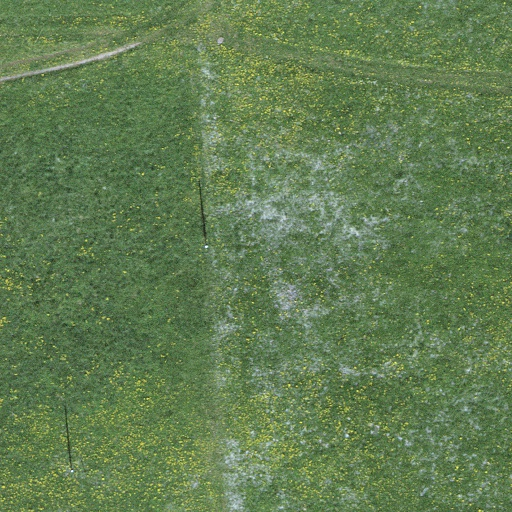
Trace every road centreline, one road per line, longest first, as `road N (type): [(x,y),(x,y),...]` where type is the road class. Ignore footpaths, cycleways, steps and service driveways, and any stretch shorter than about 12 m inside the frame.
road 1 (track): [(0,24),(155,28),(511,88)]
road 2 (track): [(203,0),(83,54),(0,69)]
